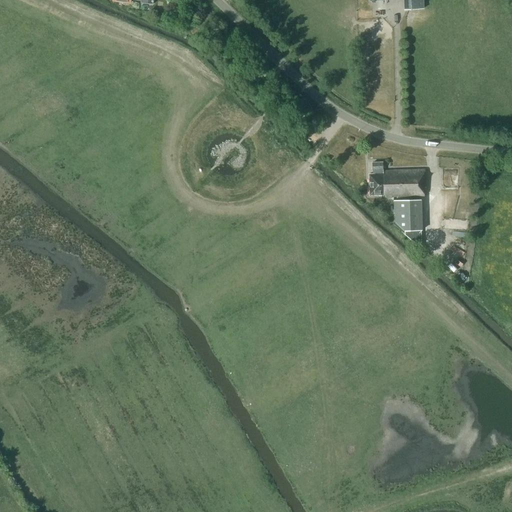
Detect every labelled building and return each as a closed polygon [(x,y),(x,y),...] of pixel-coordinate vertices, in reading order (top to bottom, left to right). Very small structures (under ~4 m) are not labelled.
[(423,0),(407,0),(408,9),(424,9),(423,0)] [(383,162),(373,163),(373,169),(374,170),(374,174),(370,174),(371,194),(384,194),(384,197),(425,195),(425,187),(427,187),(426,170),(384,171),(383,162)] [(449,168),(448,182),(458,182),(458,169),(449,168)] [(421,200),(394,201),(394,222),(404,230),(422,230),(421,200)] [(422,230),(404,230),(404,234),(422,248),(422,230)]
